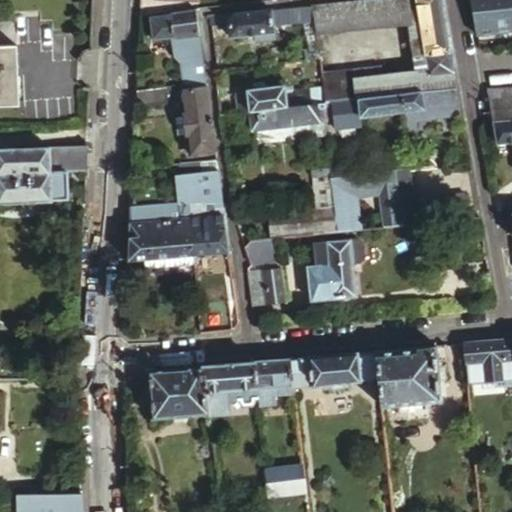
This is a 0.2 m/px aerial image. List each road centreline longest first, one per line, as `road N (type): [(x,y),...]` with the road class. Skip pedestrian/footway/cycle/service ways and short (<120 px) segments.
road 1 (tertiary): [(100,353),(117,0)]
road 2 (residential): [(458,0),(509,320)]
road 3 (residential): [(250,341),(509,320)]
road 4 (tertiary): [(106,511),(100,353)]
road 5 (residential): [(100,353),(250,341)]
road 6 (residential): [(250,341),(231,214)]
